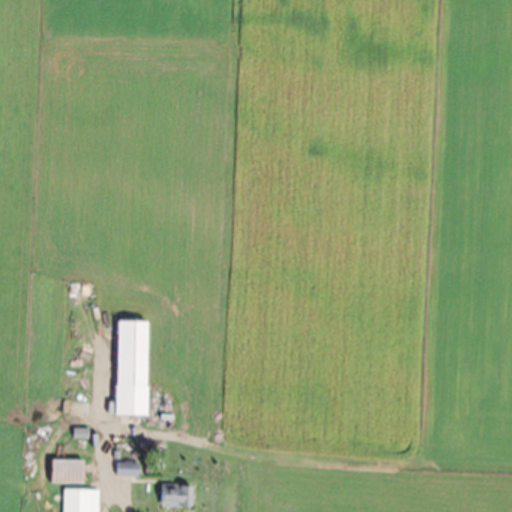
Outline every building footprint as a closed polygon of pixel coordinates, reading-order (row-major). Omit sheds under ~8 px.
[(148,322),(117,321),(116,416),(147,416),(148,322)] [(25,472),(37,472),(37,441),(25,441),(25,472)] [(83,484),(83,460),(51,460),(51,484),(83,484)] [(138,462),(116,462),(116,477),(138,477),(138,462)] [(162,486),(162,507),(192,507),(192,486),(162,486)] [(64,490),(63,511),(98,511),(98,490),(64,490)]
